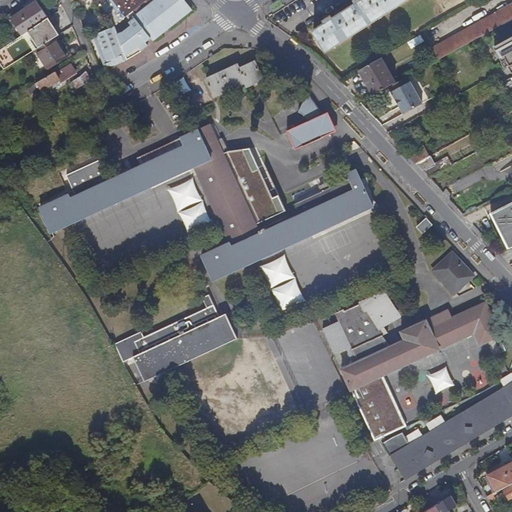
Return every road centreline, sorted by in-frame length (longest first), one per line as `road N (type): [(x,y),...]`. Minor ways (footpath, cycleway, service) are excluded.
road 1 (residential): [(234,15),(306,66),(511,284)]
road 2 (residential): [(128,85),(234,15)]
